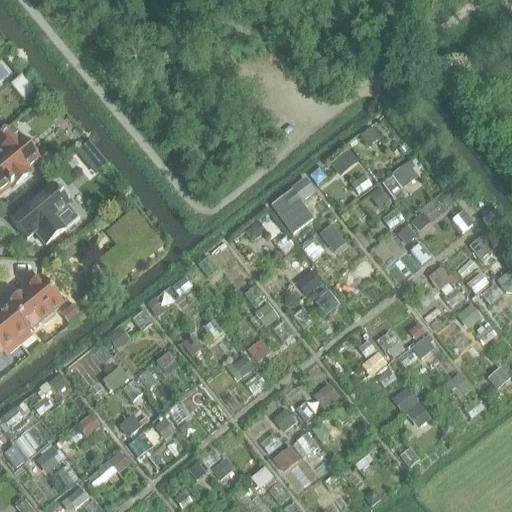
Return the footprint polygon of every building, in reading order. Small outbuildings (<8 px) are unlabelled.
[(11,128),(0,137),(0,153),(1,154),(0,154),(0,196),(10,189),(11,191),(30,176),(28,173),(40,164),(34,157),(37,155),(28,144),(25,146),(11,128)] [(315,195),(304,181),(290,191),(292,193),(271,208),(292,237),(313,221),(302,206),(315,195)] [(53,220),(68,208),(66,205),(68,204),(68,198),(62,191),(56,190),(55,192),(53,189),(37,203),(29,193),(4,214),(12,223),(11,224),(26,242),(35,236),(46,249),(64,233),(53,220)] [(129,241),(101,264),(116,282),(118,284),(162,249),(159,245),(145,229),(133,215),(118,227),(129,241)] [(257,224),(245,234),(253,244),(265,234),(257,224)] [(329,229),(320,236),(330,250),(340,243),(329,229)] [(439,270),(427,280),(438,294),(448,286),(451,289),(453,287),(456,285),(450,277),(447,279),(439,270)] [(53,320),(55,313),(54,312),(61,306),(41,281),(7,308),(9,310),(0,317),(0,324),(14,341),(20,348),(32,338),(28,334),(37,326),(38,327),(45,327),(53,320)] [(319,301),(314,304),(325,318),(339,307),(328,293),(326,295),(324,292),(317,298),(319,301)] [(155,301),(147,307),(157,319),(164,314),(155,301)] [(268,307),(255,316),(265,330),(278,321),(268,307)] [(470,307),(461,315),(471,328),(481,320),(470,307)] [(0,356),(3,354),(2,351),(14,341),(0,324),(0,356)] [(417,327),(408,334),(415,343),(424,335),(417,327)] [(193,338),(182,347),(191,360),(202,352),(193,338)] [(425,342),(413,351),(420,361),(432,351),(425,342)] [(457,376),(444,387),(458,403),(471,393),(457,376)] [(329,387),(313,398),(324,413),(340,401),(329,387)] [(201,395),(189,404),(197,414),(208,405),(201,395)] [(90,418),(77,428),(86,440),(99,430),(90,418)] [(166,423),(156,429),(165,442),(174,435),(166,423)] [(50,449),(34,462),(46,477),(62,464),(50,449)]
